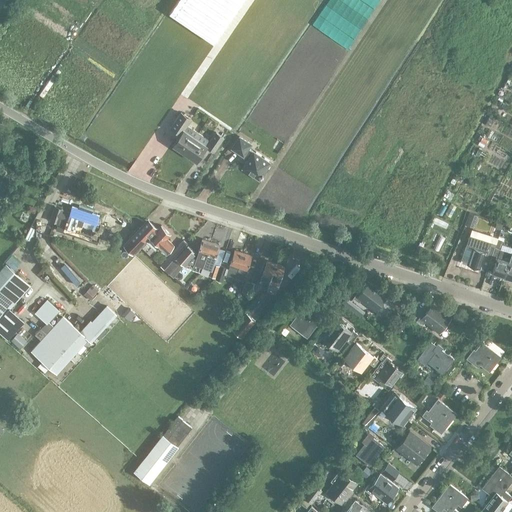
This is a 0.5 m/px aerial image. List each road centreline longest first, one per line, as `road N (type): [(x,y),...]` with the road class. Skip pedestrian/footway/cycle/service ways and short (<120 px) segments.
road 1 (unclassified): [(511,311),(174,199),(0,108)]
road 2 (unknown): [(247,0),(191,77),(142,185)]
road 3 (unclassified): [(402,511),(511,375)]
